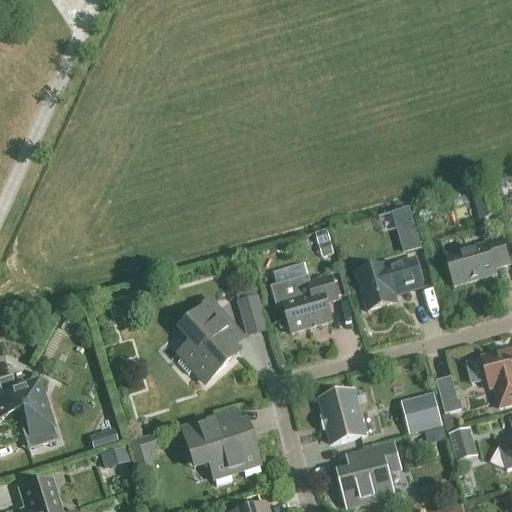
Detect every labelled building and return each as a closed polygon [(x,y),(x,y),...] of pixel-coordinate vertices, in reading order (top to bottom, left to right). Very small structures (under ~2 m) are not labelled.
[(497,208),(492,193),(472,199),(479,222),(499,216),(501,215),(498,207),(497,208)] [(396,227),(404,252),(421,247),(414,222),(396,227)] [(321,260),(334,257),(327,232),(314,236),(321,260)] [(510,267),(501,238),(485,243),(486,246),(445,258),(454,289),(496,277),(495,271),(510,267)] [(362,274),(356,276),(367,314),(396,306),(394,298),(423,289),(415,261),(386,269),(385,267),(379,269),(373,266),(366,268),(362,274)] [(274,271),(277,282),(296,277),(293,266),(274,271)] [(331,278),(309,285),(308,279),(270,290),(276,310),(283,308),(291,336),(332,324),(326,305),(338,302),(331,278)] [(267,334),(258,299),(237,304),(247,340),(267,334)] [(242,340),(210,304),(199,313),(201,315),(189,326),(200,338),(192,346),(194,348),(176,365),(188,378),(194,372),(205,385),(227,365),(224,362),(236,352),(233,348),(242,340)] [(511,353),(482,361),(490,390),(493,389),(499,411),(511,407),(511,353)] [(0,392),(1,394),(0,394),(0,421),(21,415),(24,424),(19,425),(27,453),(57,444),(38,383),(14,390),(11,380),(0,383),(0,392)] [(457,403),(451,380),(435,384),(445,417),(441,418),(446,434),(453,432),(449,416),(462,413),(459,402),(457,403)] [(331,447),(364,439),(352,395),(320,403),(331,447)] [(401,405),(409,439),(442,430),(433,397),(401,405)] [(205,455),(216,489),(231,484),(229,476),(242,472),(245,480),(260,475),(250,440),(245,441),(240,427),(218,434),(214,421),(181,430),(190,460),(205,455)] [(88,439),(93,454),(118,446),(113,431),(88,439)] [(477,459),(469,431),(448,437),(456,464),(477,459)] [(127,445),(136,474),(153,469),(149,456),(159,453),(154,437),(127,445)] [(347,461),(350,474),(340,477),(348,510),(392,499),(386,475),(398,471),(393,449),(347,461)] [(99,458),(104,472),(129,465),(124,450),(99,458)] [(59,511),(50,484),(19,493),(24,511),(59,511)]
